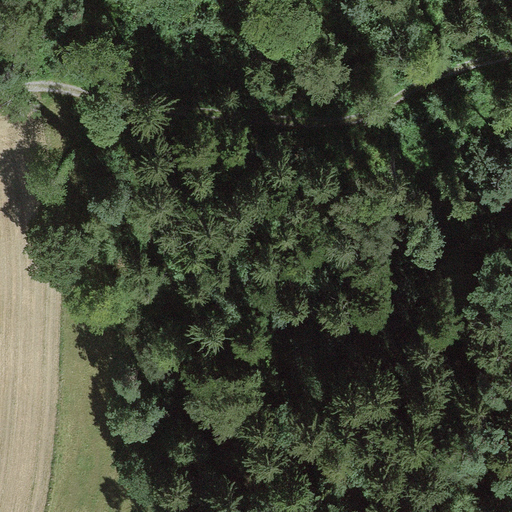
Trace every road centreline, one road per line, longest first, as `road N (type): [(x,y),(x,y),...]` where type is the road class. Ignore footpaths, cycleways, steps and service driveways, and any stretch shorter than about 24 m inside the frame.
road 1 (track): [(0,92),(70,87),(151,105),(336,116),(511,54)]
road 2 (track): [(251,511),(235,402),(165,275),(133,156),(89,91)]
